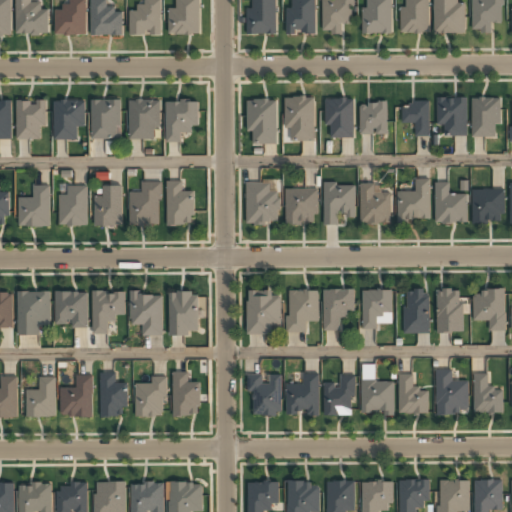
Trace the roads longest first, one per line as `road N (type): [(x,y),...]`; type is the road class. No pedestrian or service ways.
road 1 (residential): [(0,67),(511,64)]
road 2 (residential): [(0,449),(511,446)]
road 3 (residential): [(511,256),(0,258)]
road 4 (residential): [(222,0),(224,511)]
